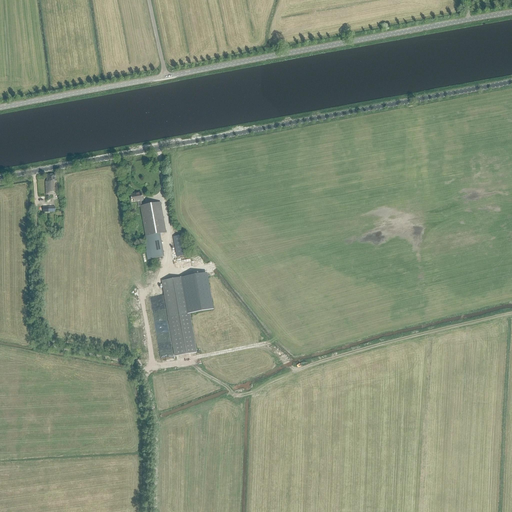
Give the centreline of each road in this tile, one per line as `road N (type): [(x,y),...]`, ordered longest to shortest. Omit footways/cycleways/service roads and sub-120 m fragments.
road 1 (tertiary): [(0,107),(511,11)]
road 2 (tertiary): [(0,177),(511,81)]
road 3 (unknown): [(158,147),(169,245),(135,348),(153,424)]
